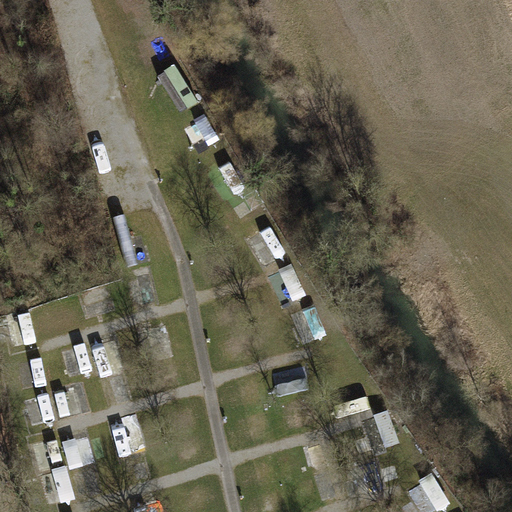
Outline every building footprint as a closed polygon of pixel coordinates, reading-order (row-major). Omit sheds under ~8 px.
[(185,113),(198,105),(175,69),(163,77),(185,113)] [(7,324),(15,351),(39,343),(32,317),(7,324)] [(25,393),(124,370),(117,339),(18,361),(25,393)] [(280,389),(306,384),(303,370),(278,374),(280,389)] [(77,391),(57,395),(62,418),(81,414),(77,391)]
